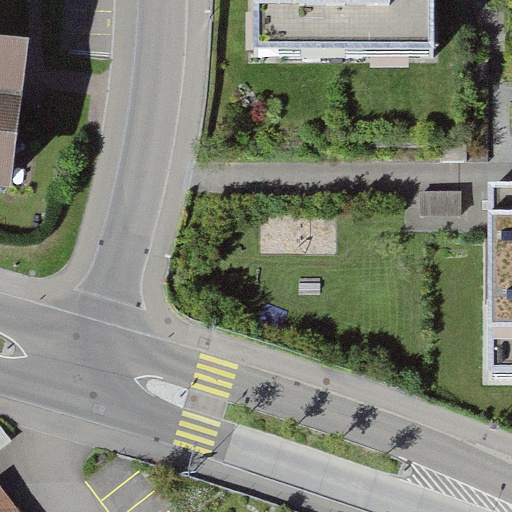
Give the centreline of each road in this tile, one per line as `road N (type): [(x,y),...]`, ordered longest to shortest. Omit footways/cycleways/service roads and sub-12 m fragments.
road 1 (residential): [(84,370),(510,511)]
road 2 (residential): [(84,370),(136,226),(163,96),(166,0)]
